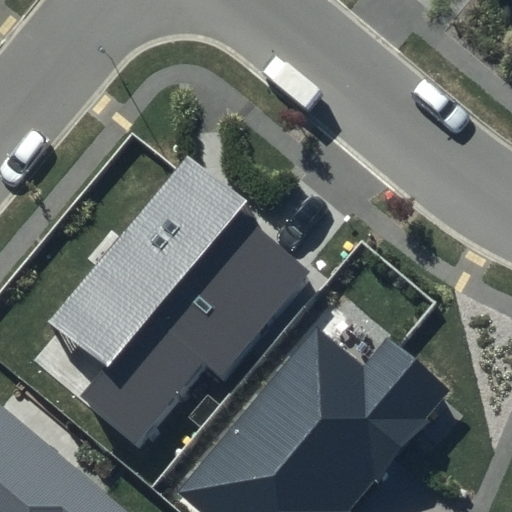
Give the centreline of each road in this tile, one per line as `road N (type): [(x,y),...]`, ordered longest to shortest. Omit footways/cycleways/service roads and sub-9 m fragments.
road 1 (residential): [(247,0),(469,183),(511,206)]
road 2 (residential): [(0,125),(105,0)]
